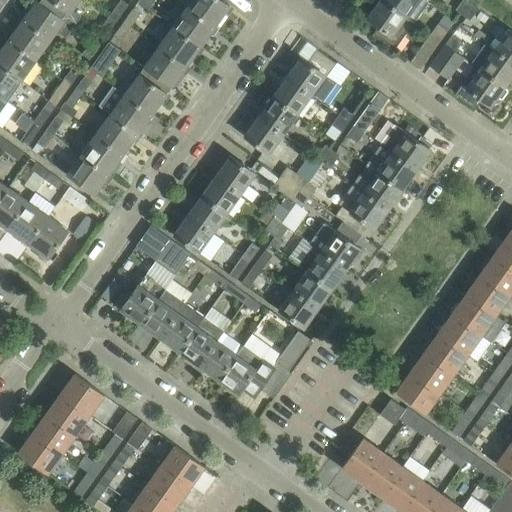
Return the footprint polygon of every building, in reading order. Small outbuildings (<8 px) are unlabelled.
[(74,26),(40,1),(38,0),(36,0),(22,19),(50,39),(57,30),(66,37),(74,26)] [(78,0),(40,0),(40,1),(74,26),(81,15),(72,9),(78,0)] [(123,0),(120,0),(112,11),(119,17),(128,4),(123,0)] [(181,0),(181,1),(187,6),(215,25),(230,5),(223,0),(181,0)] [(414,21),(384,0),(379,0),(367,17),(378,25),(372,34),(394,49),(414,21)] [(428,2),(425,0),(384,0),(414,21),(428,2)] [(462,14),(470,1),(468,0),(460,0),(455,8),(462,14)] [(469,19),(478,7),(470,1),(462,14),(469,19)] [(215,25),(187,6),(173,25),(201,45),(215,25)] [(141,13),(134,8),(124,21),(131,26),(141,13)] [(109,31),(119,17),(112,11),(102,26),(109,31)] [(50,39),(22,19),(8,39),(36,60),(50,39)] [(121,40),(131,26),(124,21),(114,35),(121,40)] [(437,23),(431,32),(441,40),(447,31),(437,23)] [(201,45),(173,25),(159,45),(186,65),(201,45)] [(511,60),(511,31),(508,28),(494,48),(511,60)] [(421,68),(441,40),(431,32),(410,61),(421,68)] [(453,33),(446,43),(456,51),(463,41),(453,33)] [(8,39),(0,50),(0,64),(22,80),(36,60),(8,39)] [(89,58),(99,44),(92,39),(82,53),(89,58)] [(511,76),(511,60),(494,48),(485,42),(471,62),(480,68),(505,86),(511,76)] [(464,57),(456,51),(446,43),(431,64),(449,77),(461,61),(464,57)] [(159,45),(144,66),(172,86),(186,65),(159,45)] [(300,56),(286,75),(313,95),(314,93),(323,100),(338,80),(329,73),(336,63),(316,48),(307,60),(300,56)] [(90,68),(100,76),(106,68),(96,61),(90,68)] [(0,64),(0,94),(7,100),(22,80),(0,64)] [(80,72),(72,66),(63,79),(71,84),(80,72)] [(172,86),(144,66),(125,93),(152,113),(172,86)] [(507,90),(505,86),(480,68),(466,87),(462,84),(456,93),(473,106),(480,98),(491,106),(497,96),(502,98),(507,90)] [(85,75),(76,88),(83,93),(92,80),(85,75)] [(313,95),(286,75),(272,95),(299,115),(313,95)] [(56,104),(71,84),(63,79),(49,99),(56,104)] [(99,105),(110,113),(138,133),(152,113),(125,93),(114,85),(99,105)] [(73,107),(83,93),(76,88),(66,102),(73,107)] [(363,131),(378,111),(387,98),(377,91),(353,124),(363,131)] [(299,115),(272,95),(258,115),(285,134),(299,115)] [(41,125),(51,111),(56,104),(49,99),(34,119),(41,125)] [(344,104),(338,113),(348,120),(355,111),(344,104)] [(61,108),(56,115),(63,120),(68,124),(73,116),(61,108)] [(22,111),(18,118),(19,125),(25,130),(33,119),(22,111)] [(138,133),(110,113),(96,133),(124,153),(138,133)] [(342,129),(348,120),(338,113),(332,122),(342,129)] [(54,133),(63,120),(56,115),(47,128),(54,133)] [(285,134),(258,115),(244,135),(271,154),(285,134)] [(27,144),(41,125),(34,119),(24,133),(25,133),(21,139),(27,144)] [(357,140),(363,131),(353,124),(347,133),(357,140)] [(395,124),(381,143),(417,169),(431,149),(429,148),(432,143),(421,135),(418,139),(395,124)] [(44,147),(54,133),(47,128),(37,142),(44,147)] [(124,153),(96,133),(82,153),(109,173),(124,153)] [(9,142),(0,135),(0,145),(4,149),(9,142)] [(24,153),(9,142),(4,149),(19,159),(24,153)] [(324,160),(332,149),(325,143),(316,155),(324,160)] [(403,189),(417,169),(381,143),(367,163),(403,189)] [(330,165),(339,154),(332,149),(324,160),(330,165)] [(95,193),(109,173),(82,153),(67,173),(95,193)] [(230,154),(216,174),(241,192),(255,172),(230,154)] [(49,170),(36,161),(31,168),(44,177),(49,170)] [(389,209),(403,189),(367,163),(353,183),(389,209)] [(287,164),(280,174),(300,189),(307,179),(287,164)] [(63,181),(49,170),(44,177),(59,188),(63,181)] [(241,192),(216,174),(202,194),(227,212),(241,192)] [(286,208),(300,189),(280,174),(272,184),(287,195),(281,204),(286,208)] [(310,196),(317,186),(307,179),(300,189),(310,196)] [(0,197),(8,186),(0,180),(0,197)] [(375,228),(389,209),(353,183),(339,203),(342,205),(368,224),(375,228)] [(82,210),(89,200),(69,185),(62,196),(82,210)] [(0,222),(8,228),(28,201),(8,186),(0,197),(0,222)] [(291,221),(310,196),(300,189),(286,208),(289,210),(284,217),(291,221)] [(227,212),(202,194),(188,214),(213,232),(227,212)] [(29,243),(48,215),(28,201),(8,228),(29,243)] [(276,201),(269,211),(274,215),(281,220),(282,221),(284,217),(289,210),(286,208),(281,204),(276,201)] [(342,205),(335,214),(343,220),(361,234),(368,224),(342,205)] [(272,232),(281,220),(274,215),(272,217),(265,212),(260,220),(267,225),(265,227),(272,232)] [(213,232),(188,214),(173,234),(199,252),(213,232)] [(69,230),(48,215),(29,243),(49,257),(69,230)] [(282,221),(281,220),(272,232),(275,234),(269,243),(277,249),(283,240),(279,237),(288,225),(282,221)] [(361,248),(344,236),(324,222),(310,242),(311,244),(312,243),(321,250),(347,268),(361,248)] [(511,236),(508,234),(494,253),(511,266),(511,236)] [(190,252),(171,238),(155,259),(175,273),(190,252)] [(332,288),(347,268),(321,250),(312,243),(311,244),(298,263),(307,270),(332,288)] [(271,255),(264,250),(256,261),(263,267),(271,255)] [(236,279),(251,258),(244,253),(229,274),(236,279)] [(511,291),(511,266),(494,253),(480,273),(510,294),(511,291)] [(193,266),(204,274),(210,267),(198,259),(193,266)] [(248,287),(263,267),(256,261),(241,282),(248,287)] [(229,281),(210,267),(204,274),(224,288),(229,281)] [(318,307),(332,288),(307,270),(293,289),(318,307)] [(140,323),(158,298),(166,287),(146,273),(120,309),(140,323)] [(510,294),(480,273),(466,293),(496,314),(510,294)] [(249,295),(229,281),(224,288),(244,302),(249,295)] [(304,327),(318,307),(293,289),(279,309),(304,327)] [(496,314),(466,293),(452,312),(482,334),(496,314)] [(261,304),(249,295),(244,302),(256,311),(261,304)] [(160,337),(178,312),(158,298),(140,323),(160,337)] [(179,351),(197,326),(204,316),(185,302),(178,312),(160,337),(179,351)] [(482,334),(452,312),(438,332),(468,353),(482,334)] [(199,365),(224,330),(204,316),(197,326),(179,351),(199,365)] [(288,370),(311,339),(298,329),(276,361),(288,370)] [(236,354),(243,344),(224,330),(199,365),(218,379),(236,354)] [(468,353),(438,332),(424,352),(454,373),(468,353)] [(243,344),(236,354),(218,379),(238,393),(249,379),(260,387),(276,366),(263,357),(262,358),(243,344)] [(454,373),(424,352),(410,371),(440,393),(454,373)] [(500,376),(511,359),(511,355),(507,352),(493,371),(500,376)] [(440,393),(410,371),(396,391),(425,413),(440,393)] [(486,396),(500,376),(493,371),(479,391),(486,396)] [(104,394),(75,372),(61,392),(90,414),(104,394)] [(511,400),(511,385),(505,380),(491,400),(498,405),(505,410),(511,400)] [(472,416),(486,396),(479,391),(465,411),(472,416)] [(90,414),(61,392),(46,412),(76,433),(90,414)] [(394,424),(399,417),(405,408),(391,397),(380,413),(394,424)] [(484,424),(498,405),(491,400),(477,420),(484,424)] [(404,421),(412,410),(407,406),(405,408),(399,417),(404,421)] [(122,437),(137,417),(127,410),(113,430),(122,437)] [(432,424),(412,410),(404,421),(424,435),(432,424)] [(458,436),(472,416),(465,411),(450,431),(458,436)] [(76,433),(46,412),(32,432),(62,453),(76,433)] [(138,448),(152,428),(142,420),(127,440),(138,448)] [(470,444),(484,424),(477,420),(463,440),(470,444)] [(451,438),(432,424),(424,435),(427,432),(446,446),(451,438)] [(108,456),(122,437),(113,430),(112,430),(115,432),(101,451),(108,456)] [(62,453),(32,432),(18,452),(48,473),(62,453)] [(361,481),(383,451),(363,437),(341,467),(361,481)] [(466,460),(471,452),(451,438),(446,446),(466,460)] [(137,448),(138,448),(127,440),(113,460),(121,466),(135,446),(137,448)] [(511,474),(511,444),(510,443),(496,463),(511,474)] [(190,485),(205,466),(175,444),(161,464),(190,485)] [(94,476),(108,456),(101,451),(87,471),(94,476)] [(381,495),(402,465),(383,451),(361,481),(381,495)] [(491,466),(471,452),(466,460),(485,474),(491,466)] [(107,485),(121,466),(113,460),(99,480),(107,485)] [(176,505),(190,485),(161,464),(147,484),(176,505)] [(401,509),(422,479),(402,465),(381,495),(401,509)] [(511,480),(491,466),(485,474),(505,488),(511,480)] [(80,496),(94,476),(87,471),(73,491),(80,496)] [(404,511),(428,511),(442,493),(422,479),(401,509),(404,511)] [(93,505),(107,485),(99,480),(85,499),(93,505)] [(144,511),(171,511),(176,505),(147,484),(132,504),(144,511)] [(511,495),(504,490),(497,500),(511,510),(511,495)] [(458,511),(461,507),(442,493),(428,511),(458,511)] [(511,511),(511,510),(497,500),(490,509),(493,511),(511,511)]
